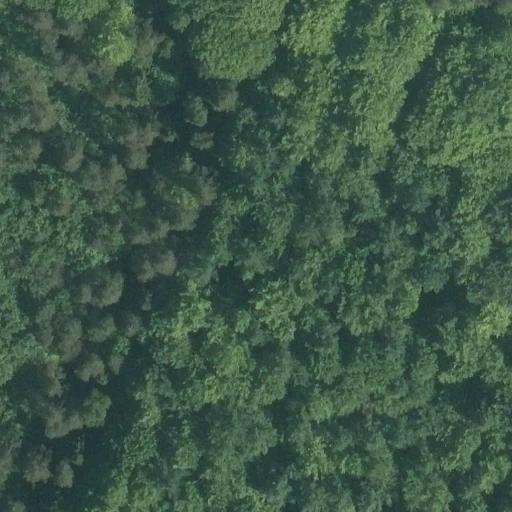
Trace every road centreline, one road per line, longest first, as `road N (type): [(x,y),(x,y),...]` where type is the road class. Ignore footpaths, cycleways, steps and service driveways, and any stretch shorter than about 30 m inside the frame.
road 1 (track): [(50,511),(250,0)]
road 2 (track): [(511,107),(250,0)]
